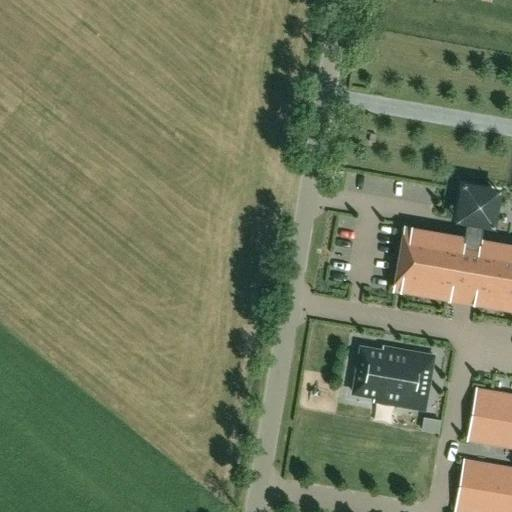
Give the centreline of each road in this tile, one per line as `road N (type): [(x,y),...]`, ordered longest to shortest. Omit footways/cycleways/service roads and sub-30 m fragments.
road 1 (unclassified): [(255,511),(342,0)]
road 2 (unknown): [(439,511),(468,366),(464,347),(436,321),(292,294)]
road 3 (unknown): [(260,480),(353,491),(409,511)]
